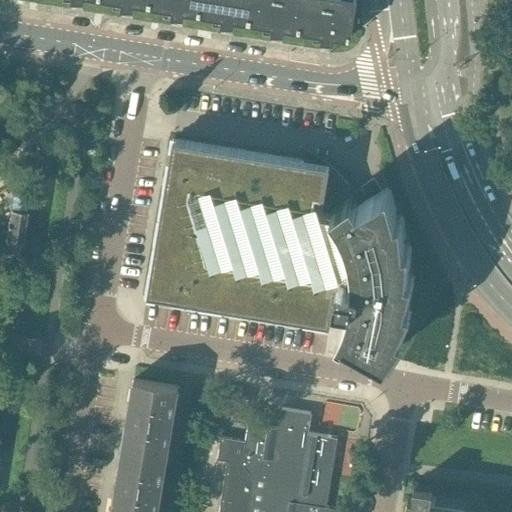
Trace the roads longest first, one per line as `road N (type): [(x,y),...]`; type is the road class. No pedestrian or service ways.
road 1 (residential): [(407,387),(99,331)]
road 2 (residential): [(99,331),(143,56)]
road 3 (tertiary): [(411,84),(417,137),(440,205),(511,309)]
road 4 (tertiary): [(389,85),(306,82),(143,56)]
road 5 (tertiary): [(511,249),(465,169),(445,77)]
road 6 (residential): [(64,511),(99,331)]
road 7 (tertiary): [(143,56),(0,32)]
road 8 (residential): [(386,511),(407,387)]
